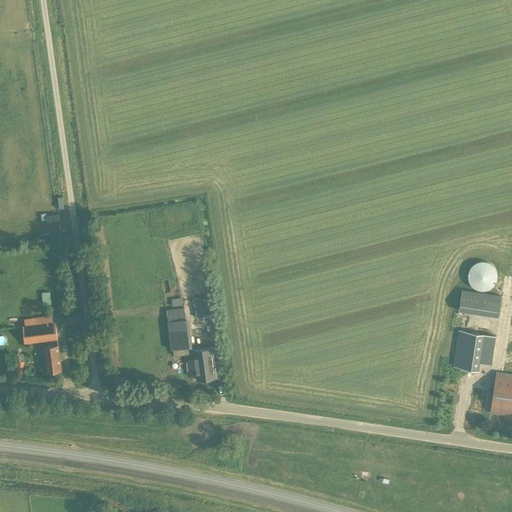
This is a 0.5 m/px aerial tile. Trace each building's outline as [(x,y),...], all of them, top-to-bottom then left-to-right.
[(497,275),(497,273),(497,272),(496,271),(496,269),(495,268),(495,266),(494,266),(493,264),(492,263),(490,262),(490,261),(488,260),(487,260),(486,260),(484,259),(483,259),(480,260),(479,260),(478,260),(476,261),(474,262),(473,263),(472,265),(471,265),(471,267),(470,267),(470,269),(469,271),(469,272),(469,273),(469,275),(469,277),(470,278),(470,279),(471,280),(472,281),(473,283),(474,284),(475,285),(476,286),(477,286),(479,287),(480,287),(481,287),(483,287),(484,287),(486,287),(487,287),(488,286),(490,285),(492,284),(492,283),(493,282),(494,281),(495,279),(496,279),(496,277),(496,276),(497,275)] [(458,310),(498,315),(501,296),(461,290),(458,310)] [(50,291),(41,292),(43,304),(51,303),(50,291)] [(202,297),(192,299),(196,317),(205,315),(206,317),(212,316),(211,308),(214,308),(212,296),(202,298),(202,297)] [(181,297),(171,299),(172,306),(182,304),(181,297)] [(166,309),(171,349),(192,346),(189,318),(186,318),(184,307),(166,309)] [(22,325),(25,343),(58,338),(55,321),(22,325)] [(458,329),(453,365),(466,367),(471,331),(458,329)] [(43,346),(47,371),(61,369),(58,344),(43,346)] [(193,349),(197,379),(216,377),(212,347),(193,349)] [(511,415),(511,373),(496,371),(490,413),(511,415)]
